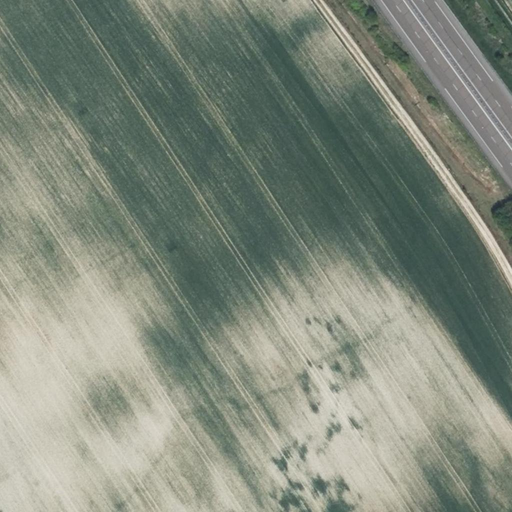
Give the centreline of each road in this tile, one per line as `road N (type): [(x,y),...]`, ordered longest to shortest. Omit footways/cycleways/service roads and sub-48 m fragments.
road 1 (track): [(320,0),(476,217),(511,301)]
road 2 (motorway): [(399,0),(511,155)]
road 3 (motorway): [(511,113),(428,0)]
